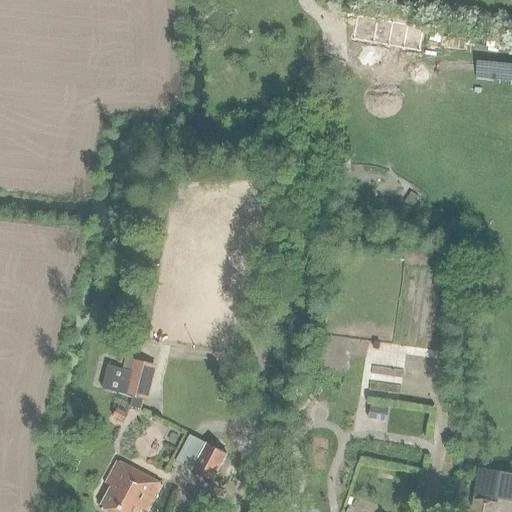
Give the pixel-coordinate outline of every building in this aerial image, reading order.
[(375,15),(359,12),(355,36),(421,47),(425,24),(375,15)] [(108,365),(102,389),(132,397),(130,407),(141,410),(152,365),(126,358),(123,369),(108,365)] [(370,406),(368,420),(384,422),(386,409),(370,406)] [(112,418),(123,423),(127,414),(116,409),(112,418)] [(396,411),(394,424),(412,427),(414,414),(396,411)] [(207,443),(192,471),(212,481),(227,453),(207,443)] [(100,507),(109,511),(139,511),(141,509),(146,511),(147,511),(162,484),(118,460),(105,484),(111,487),(100,507)] [(496,511),(498,500),(475,496),(472,511),(496,511)]
